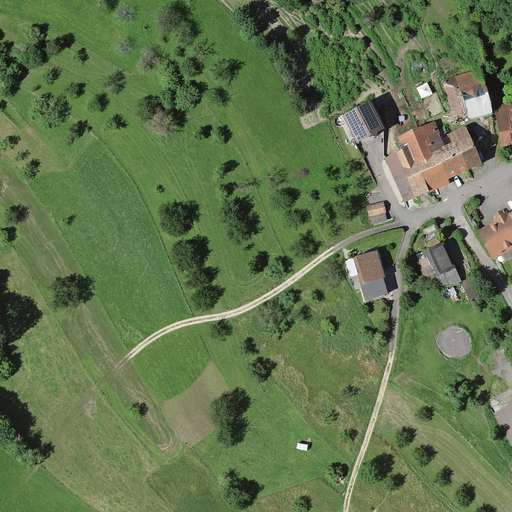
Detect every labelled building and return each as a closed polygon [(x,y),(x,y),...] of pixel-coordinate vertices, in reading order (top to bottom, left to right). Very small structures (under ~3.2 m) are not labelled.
[(479,71),(442,82),(454,123),(466,119),(465,116),(490,108),(479,71)] [(511,106),(494,109),(500,145),(511,142),(511,106)] [(368,107),(345,119),(357,141),(368,136),(374,137),(376,131),(379,130),(368,107)] [(384,159),(403,200),(426,191),(424,187),(467,168),(463,160),(456,144),(453,146),(445,149),(441,140),(438,141),(431,124),(396,139),(401,151),(384,159)] [(456,144),(463,160),(467,168),(479,163),(470,142),(477,140),(471,126),(465,129),(463,125),(456,128),(458,131),(448,136),(453,146),(456,144)] [(385,220),(382,212),(381,205),(367,209),(371,223),(385,220)] [(480,234),(493,257),(503,251),(508,259),(511,257),(511,215),(507,219),(504,215),(494,221),(496,225),(480,234)] [(424,241),(428,250),(423,253),(438,286),(458,282),(441,245),(438,246),(433,236),(424,241)] [(361,284),(359,284),(364,301),(383,295),(378,280),(382,279),(374,253),(345,262),(349,277),(358,274),(361,284)] [(511,403),(493,415),(511,449),(511,403)]
